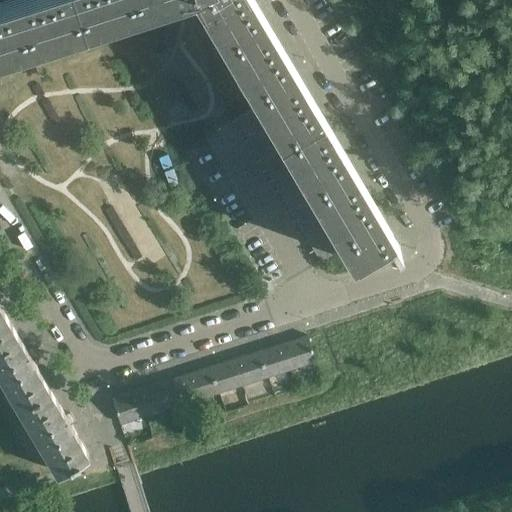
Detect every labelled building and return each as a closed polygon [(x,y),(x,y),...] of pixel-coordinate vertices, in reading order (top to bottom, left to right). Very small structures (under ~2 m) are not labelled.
[(375,212),(279,50),(249,0),(15,0),(0,5),(0,53),(165,0),(196,0),(258,104),(265,115),(271,126),(277,136),(283,145),(289,156),(294,165),(300,175),(306,185),(313,196),(318,206),(324,216),(330,225),(336,236),(342,246),(350,259),(389,236),(375,212)] [(243,129),(265,115),(258,104),(236,117),(243,129)] [(249,139),(271,126),(265,115),(243,129),(249,139)] [(255,149),(277,136),(271,126),(249,139),(255,149)] [(261,159),(283,145),(277,136),(255,149),(261,159)] [(267,169),(289,156),(283,145),(261,159),(267,169)] [(273,178),(294,165),(289,156),(267,169),(273,178)] [(279,188),(300,175),(294,165),(273,178),(279,188)] [(285,198),(306,185),(300,175),(279,188),(285,198)] [(291,209),(313,196),(306,185),(285,198),(291,209)] [(297,219),(318,206),(313,196),(291,209),(297,219)] [(303,229),(324,216),(318,206),(297,219),(303,229)] [(308,239),(330,225),(324,216),(303,229),(308,239)] [(314,249),(336,236),(330,225),(308,239),(314,249)] [(321,259),(342,246),(336,236),(314,249),(321,259)] [(0,327),(10,322),(0,304),(0,327)] [(48,386),(32,359),(36,356),(31,348),(26,349),(10,322),(0,327),(0,375),(17,405),(48,386)] [(316,360),(308,334),(283,342),(291,368),(316,360)] [(291,368),(283,342),(259,350),(267,375),(291,368)] [(267,375),(259,350),(234,358),(242,383),(267,375)] [(242,383),(234,358),(210,365),(218,391),(242,383)] [(218,391),(210,365),(185,373),(194,399),(218,391)] [(194,399),(185,373),(161,381),(169,407),(194,399)] [(169,407),(161,381),(137,389),(145,414),(169,407)] [(87,452),(70,423),(74,420),(69,412),(65,414),(48,386),(17,405),(56,471),(87,452)] [(145,414),(137,389),(112,397),(120,422),(145,414)]
